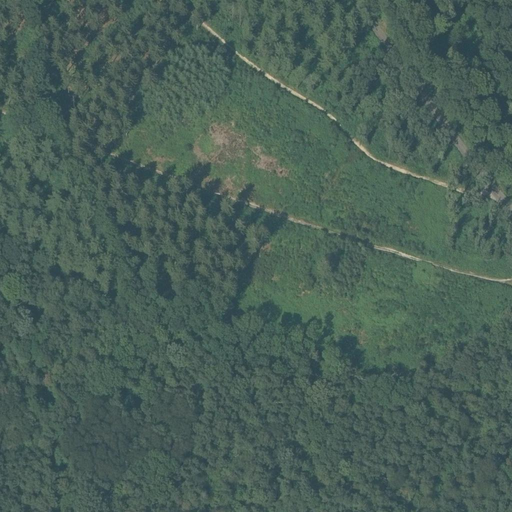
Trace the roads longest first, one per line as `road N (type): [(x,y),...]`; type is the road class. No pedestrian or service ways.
road 1 (unknown): [(46,132),(78,181),(118,273),(113,334),(232,399),(292,409),(346,391),(445,383),(511,331)]
road 2 (track): [(511,319),(422,374),(246,374),(180,350),(32,253),(0,241)]
road 3 (track): [(160,0),(320,109),(374,159),(499,197)]
road 4 (unclassified): [(511,212),(354,0)]
road 5 (unknown): [(113,334),(174,511)]
